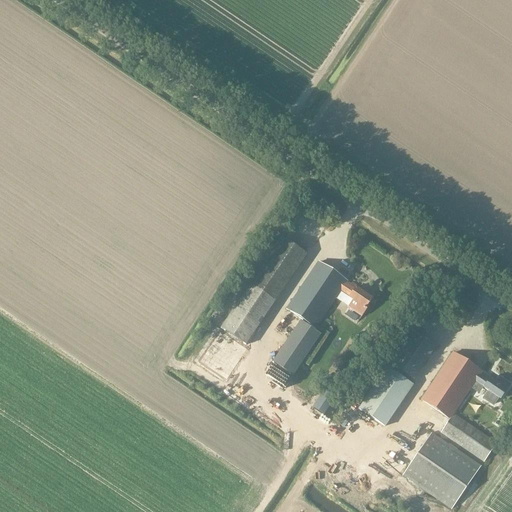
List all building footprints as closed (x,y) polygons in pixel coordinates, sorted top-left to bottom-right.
[(281,238),(220,329),(245,346),(306,255),(281,238)] [(351,283),(349,286),(345,284),(347,282),(318,262),(286,309),(315,329),(340,291),(349,297),(348,297),(353,300),(348,307),(362,316),(367,309),(366,308),(372,299),(355,287),(356,286),(351,283)] [(299,321),(271,362),(291,376),(319,334),(299,321)] [(220,329),(197,363),(227,382),(249,349),(245,346),(220,329)] [(414,332),(391,365),(413,380),(436,346),(414,332)] [(454,414),(475,382),(483,387),(483,388),(488,392),(484,399),(493,405),(498,398),(500,400),(510,385),(499,377),(496,383),(481,373),(453,353),(421,400),(450,420),(454,414)] [(387,367),(359,409),(384,427),(413,385),(387,367)] [(450,420),(440,433),(484,463),(497,443),(454,414),(450,420)] [(359,415),(355,421),(363,427),(368,420),(359,415)] [(481,467),(438,437),(432,433),(402,476),(451,510),(481,467)]
